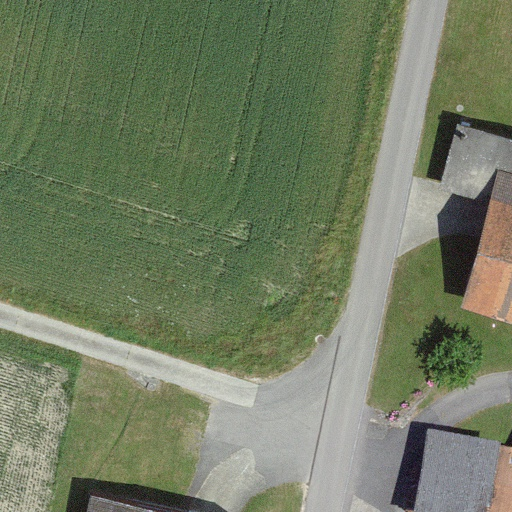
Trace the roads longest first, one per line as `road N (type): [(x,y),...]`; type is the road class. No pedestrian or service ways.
road 1 (unclassified): [(433,0),(327,511)]
road 2 (track): [(0,317),(343,433)]
